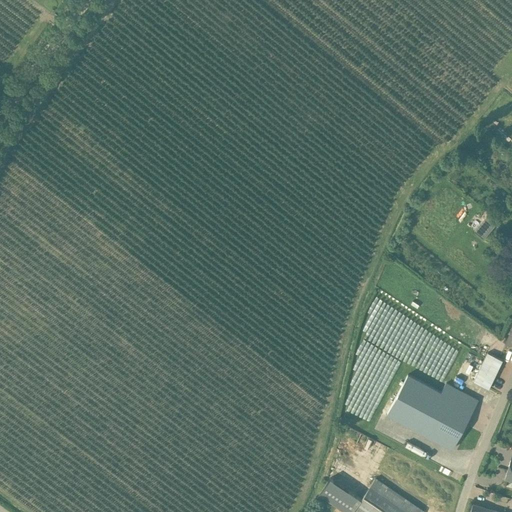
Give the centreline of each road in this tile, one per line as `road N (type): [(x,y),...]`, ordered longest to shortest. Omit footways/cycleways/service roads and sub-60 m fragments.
road 1 (tertiary): [(0,118),(86,0)]
road 2 (residential): [(458,511),(511,377)]
